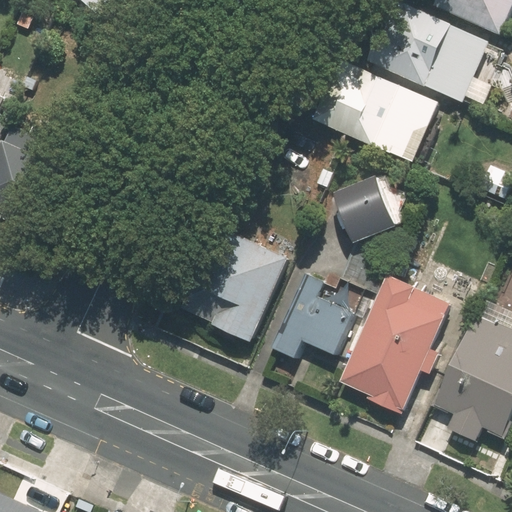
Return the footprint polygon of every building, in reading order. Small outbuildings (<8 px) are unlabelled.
[(77,0),(100,22),(121,0),(77,0)] [(511,0),(435,0),(431,11),(501,41),(511,14),(511,0)] [(476,79),(491,45),(392,2),(364,65),(463,108),(466,102),(484,110),(494,87),(476,79)] [(439,107),(337,64),(311,124),(413,167),(439,107)] [(66,170),(2,142),(0,148),(0,224),(6,212),(41,227),(66,170)] [(504,203),(511,180),(511,170),(493,163),(481,195),(504,203)] [(408,228),(387,176),(339,195),(360,247),(408,228)] [(211,232),(178,310),(213,324),(210,333),(252,350),(288,264),(211,232)] [(347,261),(340,281),(367,291),(374,271),(347,261)] [(304,346),(331,359),(351,315),(318,300),(326,284),(306,275),(270,354),(295,365),(304,346)] [(395,428),(414,436),(430,399),(415,392),(422,376),(430,379),(439,357),(431,354),(451,310),(386,281),(340,385),(371,399),(368,406),(398,420),(395,428)] [(502,441),(511,417),(511,314),(482,301),(474,319),(433,410),(453,419),(446,434),(476,447),(482,432),(502,441)] [(448,426),(428,416),(414,446),(434,456),(448,426)] [(37,511),(0,494),(0,511),(37,511)]
